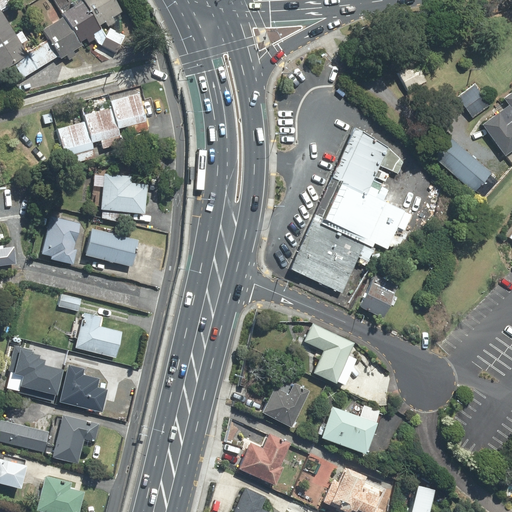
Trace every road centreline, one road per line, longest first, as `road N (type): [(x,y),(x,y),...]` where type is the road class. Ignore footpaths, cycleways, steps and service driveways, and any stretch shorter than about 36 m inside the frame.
road 1 (primary): [(220,271),(158,511)]
road 2 (residential): [(430,383),(384,341),(220,271)]
road 3 (primary): [(228,235),(218,124),(202,69)]
road 4 (residential): [(500,511),(453,478),(430,445),(430,383)]
road 5 (primary): [(351,6),(282,49),(253,106)]
road 6 (primary): [(253,106),(250,188),(228,235)]
road 7 (secondary): [(351,6),(223,9)]
